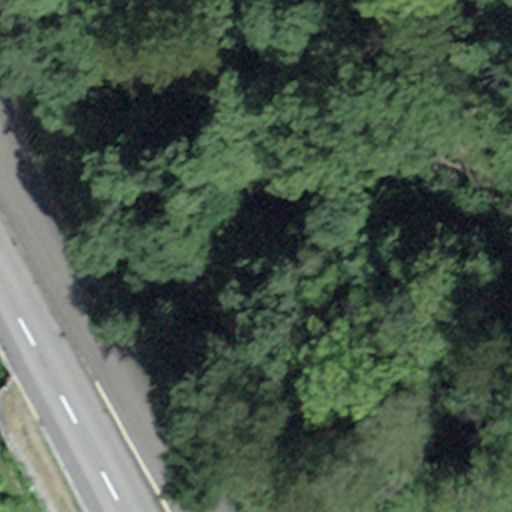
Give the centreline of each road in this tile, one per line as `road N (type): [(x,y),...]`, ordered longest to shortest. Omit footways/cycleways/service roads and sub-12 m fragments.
road 1 (residential): [(0,151),(193,511)]
road 2 (tertiary): [(122,511),(0,288)]
